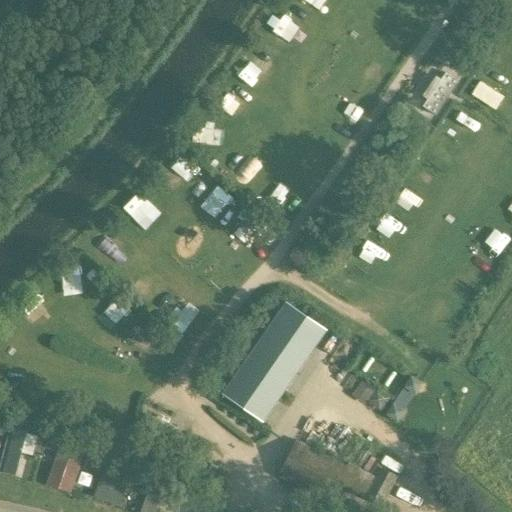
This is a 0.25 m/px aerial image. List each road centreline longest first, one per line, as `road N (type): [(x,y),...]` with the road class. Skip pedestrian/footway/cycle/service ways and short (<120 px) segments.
road 1 (unknown): [(261,259),(324,185),(451,0)]
road 2 (track): [(440,511),(419,491),(399,448),(310,387),(259,474)]
